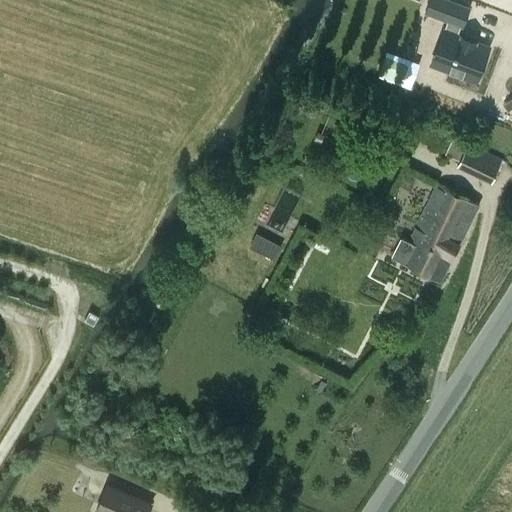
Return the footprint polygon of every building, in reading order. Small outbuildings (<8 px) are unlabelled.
[(506,4),(493,0),(394,0),(393,3),(496,36),(506,4)] [(435,61),(471,75),(483,42),(438,25),(432,41),(441,45),(435,61)] [(453,162),(492,181),(502,158),(484,149),(485,145),(469,138),(467,143),(452,137),(445,153),(455,158),(453,162)] [(479,203),(436,182),(408,240),(401,237),(392,256),(440,280),(479,203)] [(261,224),(251,246),(277,257),(287,236),(261,224)] [(89,310),(84,319),(93,324),(99,315),(89,310)] [(107,483),(99,502),(122,511),(147,511),(151,503),(107,483)]
